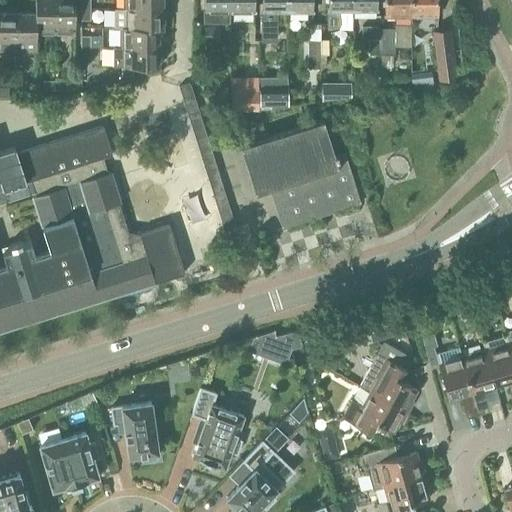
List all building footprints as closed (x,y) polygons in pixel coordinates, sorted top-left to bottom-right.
[(55,34),(55,0),(35,0),(36,11),(36,12),(36,23),(36,33),(37,34),(55,34)] [(55,0),(55,34),(75,34),(75,0),(55,0)] [(81,0),(82,9),(91,9),(91,0),(81,0)] [(163,0),(125,0),(125,9),(164,9),(163,0)] [(230,11),(229,0),(204,0),(204,21),(229,21),(229,11),(230,11)] [(229,0),(230,11),(254,11),(254,0),(229,0)] [(288,11),(287,0),(262,0),(262,11),(263,11),(263,40),(276,40),(276,11),(288,11)] [(287,0),(288,11),(312,11),(312,0),(287,0)] [(353,10),(352,0),(328,0),(328,24),(353,24),(353,10)] [(352,0),(353,10),(377,9),(376,0),(352,0)] [(411,15),(410,0),(384,0),(385,15),(411,15)] [(410,0),(411,15),(438,15),(437,0),(410,0)] [(91,9),(82,9),(82,20),(91,20),(91,9)] [(121,28),(160,28),(164,28),(164,9),(125,9),(115,9),(115,28),(121,28)] [(0,11),(0,49),(16,49),(16,11),(0,11)] [(16,11),(16,49),(37,50),(37,34),(36,33),(36,23),(36,12),(36,11),(16,11)] [(376,38),(376,25),(361,25),(361,38),(376,38)] [(220,27),(205,27),(205,40),(220,40),(220,27)] [(160,28),(121,28),(121,48),(160,48),(160,28)] [(396,29),(381,29),(381,56),(396,56),(396,29)] [(450,29),(433,31),(439,79),(456,76),(450,29)] [(82,47),(91,47),(91,35),(82,35),(82,47)] [(321,41),(308,41),(308,70),(321,70),(321,41)] [(91,47),(82,47),(82,58),(91,58),(91,47)] [(112,48),(112,67),(122,67),(122,75),(135,75),(135,67),(160,67),(160,48),(121,48),(112,48)] [(16,82),(16,90),(27,90),(27,82),(16,82)] [(55,90),(55,82),(42,82),(42,90),(55,90)] [(55,82),(55,90),(65,90),(65,82),(55,82)] [(180,86),(198,145),(225,229),(236,226),(190,83),(180,86)] [(322,99),(350,99),(350,83),(322,83),(322,99)] [(259,85),(231,86),(231,110),(259,109),(259,107),(259,85)] [(288,85),(259,85),(259,107),(271,107),(271,105),(288,105),(288,85)] [(0,86),(0,95),(9,95),(9,87),(0,86)] [(335,156),(331,145),(324,120),(240,146),(255,194),(269,189),(281,228),(360,204),(345,153),(335,156)] [(0,330),(155,282),(185,272),(170,224),(140,233),(128,231),(119,202),(121,202),(111,171),(108,172),(104,157),(113,154),(104,125),(18,152),(16,145),(0,150),(0,203),(32,194),(52,255),(37,260),(33,246),(24,249),(22,245),(17,247),(11,249),(12,253),(4,256),(8,269),(0,271),(0,330)] [(392,320),(380,323),(382,334),(395,331),(392,320)] [(298,330),(286,333),(291,349),(303,346),(298,330)] [(511,360),(505,336),(483,342),(485,349),(484,350),(486,354),(494,384),(504,381),(507,383),(511,401),(511,360)] [(401,380),(406,370),(400,366),(406,354),(385,342),(360,386),(370,391),(383,399),(408,413),(409,410),(414,401),(412,400),(417,390),(401,380)] [(457,344),(426,352),(428,360),(430,364),(438,363),(447,397),(457,394),(461,396),(466,418),(477,415),(460,356),(457,344)] [(484,350),(460,356),(477,415),(488,412),(482,390),(484,387),(494,384),(486,354),(484,350)] [(204,419),(191,457),(225,469),(231,452),(237,454),(243,439),(237,437),(245,414),(213,403),(217,392),(200,386),(191,414),(204,419)] [(406,415),(408,413),(383,399),(370,391),(362,405),(352,399),(341,418),(370,434),(377,424),(393,433),(399,423),(401,424),(406,415)] [(93,392),(82,397),(85,408),(99,405),(93,392)] [(305,399),(292,414),(300,423),(309,413),(305,399)] [(151,401),(111,407),(113,424),(124,422),(128,456),(142,454),(143,460),(156,458),(155,452),(158,451),(151,401)] [(28,418),(17,422),(22,433),(33,429),(28,418)] [(276,426),(263,439),(274,450),(287,436),(276,426)] [(89,442),(85,430),(62,437),(76,484),(86,481),(85,479),(98,476),(94,459),(99,458),(94,441),(89,442)] [(76,484),(62,437),(39,443),(52,489),(66,485),(66,487),(76,484)] [(253,470),(227,497),(241,511),(253,511),(262,504),(266,508),(275,499),(271,494),(283,482),(295,469),(274,450),(263,439),(243,461),(253,470)] [(334,444),(319,449),(322,459),(338,455),(334,444)] [(362,455),(373,491),(384,487),(403,482),(425,475),(421,462),(419,463),(416,451),(397,457),(394,446),(362,455)] [(511,511),(511,466),(510,467),(511,476),(511,486),(503,489),(509,511),(511,511)] [(24,491),(18,472),(0,477),(0,511),(33,511),(27,490),(24,491)] [(378,511),(412,511),(411,504),(429,499),(426,488),(428,487),(425,477),(426,477),(425,475),(403,482),(384,487),(387,501),(376,504),(378,511)]
